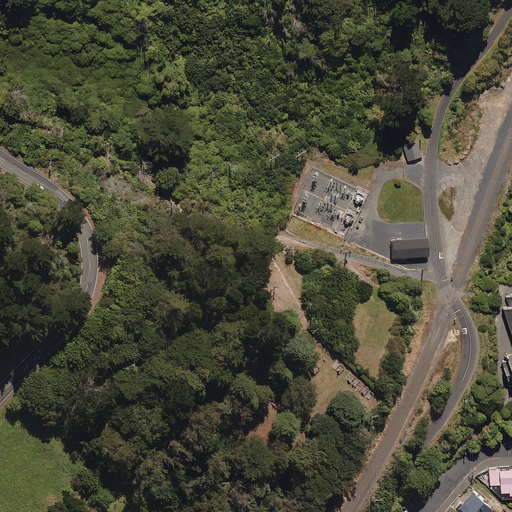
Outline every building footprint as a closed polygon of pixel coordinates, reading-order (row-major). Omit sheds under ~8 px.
[(422,156),(418,142),(404,146),(408,161),(422,156)] [(355,202),(358,204),(359,202),(361,203),(365,195),(357,191),(354,200),(355,200),(355,202)] [(344,222),(348,224),(349,222),(351,224),(355,216),(348,212),(344,220),(345,220),(344,222)] [(428,238),(392,241),(393,259),(407,258),(407,269),(429,267),(428,257),(430,257),(428,238)] [(511,296),(503,299),(511,327),(511,349),(505,352),(511,374),(511,296)] [(511,467),(490,468),(490,485),(501,485),(502,499),(511,506),(511,467)] [(495,511),(473,493),(456,511),(495,511)]
